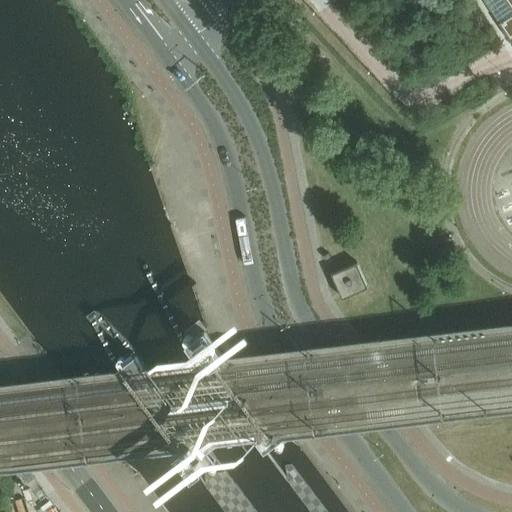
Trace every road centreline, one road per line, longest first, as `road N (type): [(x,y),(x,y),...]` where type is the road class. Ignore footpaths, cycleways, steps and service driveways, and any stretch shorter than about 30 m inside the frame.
road 1 (tertiary): [(466,511),(423,475),(313,329),(261,140),(194,38)]
road 2 (tertiary): [(165,60),(223,150),(259,306),(406,511)]
road 3 (unclassified): [(323,0),(410,97),(429,99),(511,49)]
road 4 (tertiary): [(106,511),(0,367)]
